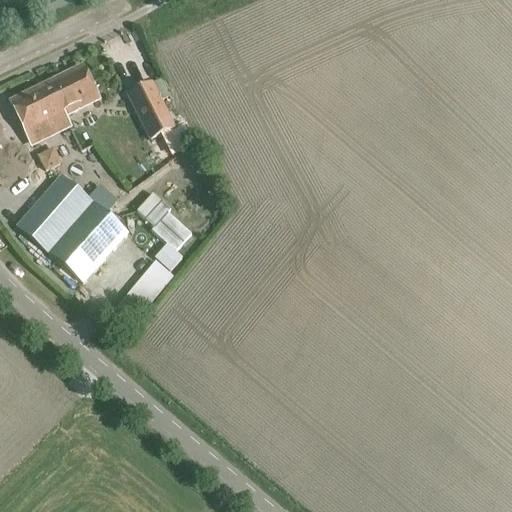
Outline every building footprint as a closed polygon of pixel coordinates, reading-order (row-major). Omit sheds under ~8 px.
[(55,100),(68,127),(64,118),(98,101),(82,70),(52,85),(58,98),(55,100)] [(160,81),(128,97),(150,142),(172,130),(159,103),(169,98),(160,81)] [(12,104),(11,104),(31,145),(68,127),(55,100),(58,98),(52,85),(12,104)] [(46,174),(61,167),(53,150),(37,158),(46,174)] [(111,175),(102,164),(95,171),(104,181),(111,175)] [(31,214),(18,229),(66,271),(84,287),(128,238),(105,218),(91,206),(60,180),(31,214)] [(180,180),(173,185),(179,192),(185,187),(180,180)] [(125,193),(118,200),(128,210),(135,204),(125,193)] [(153,196),(137,213),(154,230),(152,233),(167,247),(155,260),(170,275),(182,262),(175,255),(191,237),(168,215),(171,212),(153,196)]
